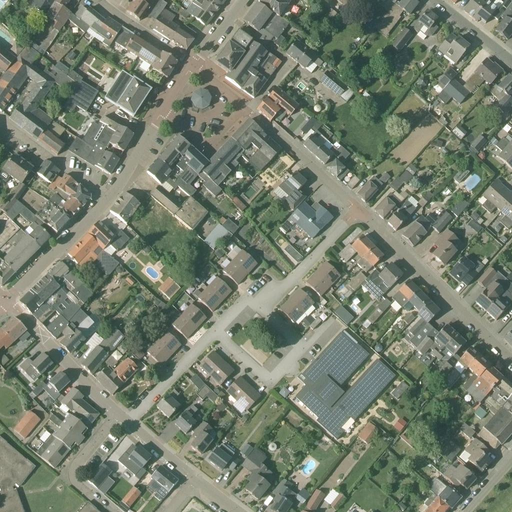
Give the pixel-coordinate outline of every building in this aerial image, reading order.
[(45,17),(55,0),(37,0),(37,1),(35,0),(31,0),(27,6),(32,10),(33,9),(39,13),(35,20),(40,23),(44,17),(45,17)] [(55,31),(39,48),(45,53),(65,24),(65,23),(71,14),(64,10),(70,0),(56,0),(46,16),(56,23),(52,29),(55,31)] [(139,22),(154,0),(134,0),(126,13),(139,22)] [(205,27),(225,0),(224,0),(195,0),(186,12),(189,15),(205,27)] [(270,11),(279,17),(291,0),(259,0),(258,2),(270,11)] [(300,0),(307,5),(309,2),(323,13),(327,7),(317,0),(300,0)] [(335,0),(345,8),(352,0),(351,0),(335,0)] [(375,0),(376,0),(385,0),(381,7),(379,5),(365,21),(366,22),(363,27),(368,32),(372,28),(374,29),(398,0),(375,0)] [(408,17),(418,5),(411,0),(398,0),(374,29),(386,38),(401,19),(399,17),(402,12),(408,17)] [(473,20),(488,0),(472,0),(463,12),(473,20)] [(496,0),(495,2),(492,0),(488,0),(473,20),(475,21),(477,18),(485,24),(491,16),(498,21),(511,3),(507,0),(505,0),(503,4),(497,0),(496,0)] [(507,41),(511,34),(511,25),(511,23),(511,2),(511,3),(498,21),(501,24),(495,32),(507,41)] [(195,34),(187,29),(185,27),(182,33),(178,30),(179,28),(171,23),(175,17),(164,9),(165,8),(159,3),(149,17),(156,21),(151,29),(186,52),(194,40),(192,39),(195,34)] [(288,25),(285,23),(286,22),(279,17),(270,11),(268,13),(256,4),(243,22),(257,33),(251,41),(252,42),(263,50),(264,49),(264,50),(274,38),(276,40),(273,44),(278,48),(284,39),(280,36),(288,25)] [(89,30),(99,17),(89,9),(87,11),(82,7),(74,17),(71,14),(65,23),(65,24),(68,20),(75,26),(85,34),(85,33),(86,33),(89,30)] [(433,25),(437,20),(427,12),(413,30),(417,34),(419,32),(426,38),(431,37),(438,29),(433,25)] [(121,28),(108,18),(105,22),(99,17),(89,30),(86,33),(94,39),(94,38),(109,48),(121,28)] [(252,42),(251,41),(244,36),(247,33),(241,28),(215,64),(229,73),(229,74),(248,46),(252,42)] [(399,51),(412,36),(405,30),(392,45),(399,51)] [(115,43),(120,47),(128,35),(123,32),(115,43)] [(306,37),(298,32),(296,36),(303,41),(306,37)] [(177,63),(134,36),(130,33),(128,35),(120,47),(130,53),(137,58),(153,69),(152,70),(153,71),(148,78),(158,85),(163,78),(166,80),(177,63)] [(447,59),(459,69),(473,51),(461,41),(460,43),(455,38),(449,45),(441,55),(439,58),(445,62),(447,59)] [(26,46),(27,47),(39,57),(40,56),(42,58),(45,53),(39,48),(29,41),(27,45),(26,46)] [(305,70),(311,62),(319,68),(324,62),(316,55),(315,56),(297,41),(286,54),(305,70)] [(262,52),(263,50),(252,42),(248,46),(229,74),(229,73),(225,78),(254,99),(281,63),(267,52),(266,54),(262,52)] [(16,60),(16,59),(0,46),(0,69),(5,74),(16,60)] [(43,74),(32,65),(39,57),(27,47),(0,83),(0,111),(1,112),(10,102),(10,103),(18,93),(17,92),(28,78),(37,85),(10,119),(32,136),(40,125),(31,117),(37,109),(55,84),(71,96),(75,91),(79,85),(51,65),(48,68),(48,67),(43,74)] [(71,52),(67,57),(72,61),(76,56),(71,52)] [(502,72),(496,66),(495,68),(486,60),(473,75),(474,75),(462,88),(457,84),(456,84),(453,81),(457,76),(457,75),(447,86),(449,89),(450,88),(451,90),(447,95),(450,98),(448,101),(457,108),(469,95),(469,96),(477,87),(479,88),(484,82),(489,86),(502,72)] [(439,95),(447,86),(457,75),(451,69),(433,89),(439,95)] [(348,88),(327,71),(319,81),(339,98),(340,98),(347,104),(354,95),(347,89),(348,88)] [(365,76),(359,71),(355,76),(361,80),(365,76)] [(133,117),(151,91),(122,72),(105,99),(133,117)] [(379,78),(384,82),(388,77),(383,73),(379,78)] [(511,101),(509,98),(511,94),(511,78),(509,76),(498,88),(495,85),(488,92),(499,102),(494,107),(504,116),(511,106),(511,101)] [(426,87),(427,82),(423,78),(418,80),(417,85),(421,89),(426,87)] [(81,82),(79,85),(75,91),(91,101),(97,92),(95,91),(84,84),(81,82)] [(302,111),(284,95),(277,88),(256,111),(270,123),(274,118),(279,122),(286,114),(291,117),(297,110),(301,113),(302,111)] [(200,90),(194,93),(191,100),(195,107),(202,109),(209,105),(210,98),(206,91),(200,90)] [(91,101),(75,91),(71,96),(67,101),(74,105),(76,107),(85,112),(91,101)] [(53,121),(37,109),(31,117),(40,125),(32,136),(57,156),(65,146),(58,140),(45,131),(52,122),(53,121)] [(446,121),(442,117),(438,122),(444,128),(447,124),(445,122),(446,121)] [(96,143),(106,148),(108,144),(123,153),(133,135),(124,130),(102,118),(97,126),(93,123),(81,142),(93,149),(96,143)] [(275,158),(281,150),(249,121),(231,140),(241,149),(244,152),(235,161),(238,165),(252,180),(258,174),(275,158)] [(45,131),(58,140),(65,131),(52,122),(45,131)] [(314,155),(326,141),(316,132),(322,126),(318,122),(302,140),(305,143),(303,146),(314,155)] [(470,147),(471,148),(477,153),(487,142),(480,136),(470,147)] [(184,157),(191,149),(177,137),(168,147),(183,158),(180,162),(176,167),(183,173),(188,168),(188,167),(187,166),(190,162),(184,157)] [(110,175),(119,160),(106,153),(104,152),(106,148),(96,143),(93,149),(81,142),(76,138),(69,149),(95,166),(94,166),(110,175)] [(495,147),(498,143),(493,138),(490,142),(491,143),(495,147)] [(511,140),(509,144),(508,143),(508,142),(503,138),(499,143),(511,154),(511,140)] [(230,174),(226,171),(235,161),(244,152),(241,149),(231,140),(208,164),(208,165),(201,173),(217,188),(224,179),(230,174)] [(324,165),(333,156),(342,164),(350,156),(336,143),(333,147),(327,142),(327,141),(326,141),(314,155),(324,165)] [(434,147),(440,150),(442,143),(435,141),(434,147)] [(511,170),(511,154),(499,143),(498,143),(495,147),(501,153),(497,157),(511,170)] [(178,160),(180,162),(183,158),(168,147),(157,160),(158,160),(172,172),(176,168),(173,166),(178,160)] [(173,183),(174,184),(177,187),(190,198),(196,192),(190,186),(198,176),(205,184),(203,186),(215,198),(221,192),(218,190),(219,189),(217,188),(201,173),(208,165),(208,164),(191,149),(184,157),(190,162),(187,166),(188,167),(188,168),(183,173),(173,183)] [(10,178),(20,185),(21,185),(22,184),(32,170),(14,156),(0,175),(0,178),(6,183),(10,178)] [(147,173),(161,186),(164,182),(173,189),(173,190),(174,191),(177,187),(174,184),(173,183),(168,179),(173,173),(172,172),(158,160),(147,173)] [(53,175),(57,169),(45,161),(36,174),(50,185),(56,177),(53,175)] [(340,182),(342,179),(348,173),(335,161),(327,170),(336,179),(336,178),(340,182)] [(395,193),(396,193),(404,184),(405,186),(412,178),(417,171),(413,167),(414,166),(412,165),(411,166),(411,165),(405,172),(399,179),(397,178),(389,187),(395,193)] [(458,185),(469,173),(463,168),(463,167),(452,179),(458,185)] [(298,191),(306,183),(295,174),(285,184),(284,183),(278,188),(288,198),(283,203),(293,212),(306,198),(298,191)] [(366,204),(372,197),(382,186),(383,187),(390,178),(386,174),(378,182),(373,178),(357,196),(366,204)] [(351,190),(358,183),(359,182),(355,177),(354,175),(351,177),(353,179),(346,186),(351,190)] [(73,199),(82,208),(90,200),(90,196),(80,186),(66,176),(62,181),(61,180),(56,188),(61,191),(70,197),(73,199)] [(50,185),(48,187),(54,191),(56,188),(61,180),(57,177),(56,177),(50,185)] [(485,211),(505,189),(496,181),(482,197),(487,201),(481,207),(485,211)] [(0,206),(0,210),(3,212),(7,215),(17,201),(27,188),(22,184),(21,185),(20,185),(7,203),(4,201),(0,206)] [(159,186),(151,196),(153,198),(192,232),(208,214),(190,198),(183,207),(169,194),(159,186)] [(500,213),(511,199),(511,195),(505,189),(485,211),(490,215),(495,209),(500,213)] [(110,212),(126,225),(139,205),(124,193),(110,212)] [(404,201),(396,193),(395,193),(393,196),(390,194),(374,212),(384,221),(391,214),(404,201)] [(422,209),(433,197),(429,193),(418,205),(422,209)] [(73,199),(70,197),(64,203),(55,195),(48,203),(60,213),(62,211),(71,219),(82,208),(73,199)] [(504,227),(511,217),(511,199),(500,213),(505,217),(499,223),(504,227)] [(457,218),(469,206),(462,200),(451,212),(457,218)] [(35,217),(24,208),(17,201),(7,215),(6,216),(12,222),(19,215),(29,225),(30,223),(32,225),(31,226),(34,230),(27,237),(40,249),(50,239),(45,233),(49,229),(35,217)] [(416,210),(415,210),(407,202),(387,224),(396,232),(416,210)] [(57,235),(71,219),(62,211),(60,213),(48,203),(47,204),(46,203),(45,205),(46,206),(35,217),(49,229),(49,228),(57,235)] [(279,229),(300,249),(306,242),(297,234),(301,230),(312,240),(332,219),(321,209),(315,215),(303,204),(279,229)] [(402,237),(412,248),(419,241),(431,228),(432,229),(447,214),(444,211),(436,220),(430,214),(425,220),(422,216),(409,230),(402,237)] [(479,217),(474,213),(470,217),(475,222),(479,217)] [(432,229),(439,235),(452,219),(447,214),(432,229)] [(227,232),(233,236),(238,229),(227,220),(226,222),(223,226),(222,227),(221,228),(223,229),(227,232)] [(114,238),(100,224),(99,223),(87,235),(111,257),(115,252),(117,253),(129,240),(120,232),(114,238)] [(477,225),(473,230),(477,234),(481,229),(477,225)] [(213,250),(227,232),(223,229),(208,246),(213,250)] [(27,237),(24,233),(23,234),(19,230),(0,249),(0,261),(14,275),(40,249),(27,237)] [(443,266),(456,253),(451,249),(458,241),(447,231),(433,246),(438,250),(432,257),(443,266)] [(111,257),(87,235),(68,256),(60,263),(70,273),(90,254),(99,262),(96,266),(108,278),(119,265),(110,258),(111,257)] [(361,259),(373,248),(362,237),(352,248),(349,245),(338,255),(346,264),(356,254),(361,259)] [(295,253),(285,244),(277,252),(287,261),(295,253)] [(372,268),(375,265),(383,258),(373,248),(361,259),(362,259),(357,265),(366,274),(372,268)] [(224,255),(219,250),(214,255),(219,260),(224,255)] [(257,265),(250,258),(242,251),(232,261),(247,275),(257,265)] [(473,267),(466,261),(463,258),(449,274),(459,283),(461,282),(467,287),(484,268),(477,262),(473,267)] [(0,285),(2,287),(14,275),(0,261),(0,285)] [(237,286),(247,275),(232,261),(222,272),(237,286)] [(47,276),(61,290),(65,286),(67,287),(66,287),(66,288),(70,292),(66,296),(80,309),(92,296),(70,273),(60,263),(47,276)] [(341,278),(333,270),(326,263),(316,273),(331,288),(341,278)] [(385,293),(402,276),(391,265),(380,276),(375,271),(367,279),(377,289),(379,287),(385,293)] [(484,289),(496,275),(489,268),(476,283),(484,289)] [(321,298),(331,288),(316,273),(306,283),(321,298)] [(360,286),(365,282),(366,280),(360,273),(348,286),(354,292),(360,286)] [(198,280),(200,282),(203,285),(208,280),(203,275),(198,280)] [(51,307),(59,316),(58,318),(66,325),(67,323),(67,324),(80,309),(66,296),(61,290),(47,276),(29,293),(42,305),(44,303),(49,309),(51,307)] [(199,284),(195,281),(197,279),(194,277),(194,278),(190,283),(192,284),(191,285),(195,288),(199,284)] [(485,312),(511,282),(511,279),(509,277),(500,287),(494,282),(475,303),(485,312)] [(126,281),(132,287),(135,283),(129,278),(126,281)] [(232,292),(224,285),(217,278),(207,288),(222,302),(232,292)] [(180,289),(173,282),(162,294),(170,301),(180,289)] [(401,309),(418,292),(408,282),(397,293),(398,293),(391,300),(396,304),(400,309),(401,309)] [(511,282),(485,312),(496,321),(511,303),(506,298),(511,291),(511,282)] [(212,313),(222,302),(207,288),(201,295),(197,298),(197,299),(212,313)] [(289,300),(304,314),(314,304),(299,290),(289,300)] [(419,314),(429,303),(418,292),(401,309),(402,308),(407,312),(408,312),(413,308),(419,314)] [(19,303),(41,325),(47,320),(42,315),(49,309),(44,303),(42,305),(29,293),(19,303)] [(303,314),(304,314),(289,300),(279,310),(294,324),(300,318),(303,314)] [(372,325),(391,305),(386,300),(385,301),(384,301),(374,312),(367,320),(372,325)] [(164,314),(168,308),(161,303),(157,309),(164,314)] [(428,325),(439,313),(429,303),(419,314),(417,316),(417,317),(420,321),(408,332),(411,335),(410,336),(411,337),(412,336),(414,338),(409,343),(416,350),(433,330),(428,325)] [(148,318),(150,315),(152,316),(157,310),(151,305),(144,315),(148,318)] [(206,319),(199,312),(191,305),(184,312),(181,315),(196,329),(206,319)] [(70,355),(84,340),(86,338),(85,332),(94,324),(80,309),(67,324),(69,325),(60,335),(65,340),(60,345),(70,355)] [(408,326),(415,319),(410,313),(402,321),(408,326)] [(186,340),(196,329),(181,315),(172,326),(186,340)] [(156,317),(151,323),(156,326),(160,320),(156,317)] [(19,338),(26,331),(14,318),(0,330),(0,331),(12,343),(5,350),(6,351),(19,338)] [(67,323),(66,325),(58,318),(46,330),(56,340),(60,335),(69,325),(67,324),(67,323)] [(172,322),(168,318),(163,323),(167,327),(172,322)] [(307,329),(309,327),(312,324),(306,318),(301,323),(307,329)] [(313,331),(314,329),(318,325),(321,322),(317,319),(312,324),(309,327),(313,331)] [(103,363),(109,357),(124,339),(124,338),(130,331),(125,327),(119,334),(114,329),(103,342),(95,334),(85,346),(94,353),(81,366),(92,376),(103,363)] [(438,335),(433,330),(416,350),(417,350),(416,351),(423,357),(429,349),(432,352),(431,354),(435,358),(456,335),(446,327),(438,335)] [(0,350),(3,348),(5,350),(12,343),(0,331),(0,350)] [(181,346),(173,339),(166,332),(156,342),(171,356),(181,346)] [(341,332),(302,375),(309,382),(295,398),(318,420),(316,422),(333,438),(350,418),(353,421),(394,377),(375,359),(343,394),(337,389),(369,355),(357,344),(355,346),(341,332)] [(444,366),(438,372),(445,379),(457,364),(460,360),(455,355),(465,344),(456,335),(435,358),(439,361),(449,361),(444,366)] [(161,367),(171,356),(156,342),(146,353),(161,367)] [(460,360),(457,364),(465,371),(466,372),(467,370),(479,357),(478,356),(478,357),(470,350),(460,360)] [(140,360),(144,355),(139,351),(134,356),(140,360)] [(209,377),(223,362),(213,352),(199,367),(209,377)] [(39,376),(52,365),(51,364),(52,363),(49,360),(48,360),(42,355),(32,364),(28,359),(19,368),(28,378),(35,372),(39,376)] [(134,373),(138,370),(135,367),(140,362),(133,355),(128,360),(118,367),(114,372),(112,374),(123,384),(127,389),(138,378),(134,373)] [(112,396),(123,384),(112,374),(114,372),(112,370),(117,364),(109,357),(103,363),(108,368),(96,380),(112,396)] [(466,393),(489,366),(479,357),(467,370),(473,375),(461,389),(466,393)] [(220,387),(234,372),(223,362),(209,377),(220,387)] [(190,370),(193,373),(198,369),(194,365),(190,370)] [(489,367),(490,366),(489,366),(466,393),(478,404),(473,410),(475,412),(481,405),(480,404),(492,391),(491,391),(502,379),(489,367)] [(452,370),(445,379),(442,383),(449,389),(460,377),(452,370)] [(60,373),(48,384),(53,389),(47,394),(54,402),(56,400),(60,396),(58,394),(69,383),(60,373)] [(203,384),(202,383),(195,375),(189,381),(199,392),(205,386),(203,384)] [(154,378),(148,380),(150,386),(156,384),(154,378)] [(236,403),(250,387),(240,378),(225,393),(236,403)] [(511,385),(503,378),(502,379),(491,391),(492,391),(495,394),(490,400),(489,398),(485,402),(491,408),(488,411),(495,417),(501,410),(511,420),(511,385)] [(36,398),(43,390),(46,386),(42,383),(39,386),(31,393),(36,398)] [(391,395),(397,400),(408,388),(402,383),(391,395)] [(209,390),(205,386),(199,392),(196,396),(202,402),(211,392),(209,390)] [(246,412),(254,405),(260,397),(250,387),(236,403),(246,412)] [(60,404),(71,412),(81,400),(83,397),(73,389),(65,399),(61,403),(60,404)] [(173,401),(179,395),(173,391),(168,397),(167,397),(156,408),(168,419),(179,407),(173,401)] [(218,398),(218,399),(220,401),(225,396),(224,395),(221,392),(216,397),(218,398)] [(99,415),(81,400),(71,412),(71,413),(73,411),(79,416),(76,421),(75,422),(87,431),(86,430),(99,415)] [(216,407),(222,413),(226,409),(220,403),(216,407)] [(195,424),(191,419),(192,418),(191,417),(197,411),(192,406),(186,413),(186,412),(174,425),(185,435),(189,430),(195,424)] [(501,446),(511,433),(511,420),(501,410),(495,417),(483,430),(478,436),(487,444),(494,450),(500,445),(501,446)] [(24,440),(40,421),(29,412),(13,431),(24,440)] [(75,422),(76,421),(67,414),(66,416),(68,417),(62,424),(52,416),(48,421),(58,429),(52,436),(51,435),(48,439),(67,454),(69,451),(70,452),(75,445),(77,447),(84,439),(82,437),(87,431),(75,422)] [(244,423),(249,418),(245,415),(241,420),(244,423)] [(201,455),(211,441),(207,438),(211,430),(203,423),(199,427),(194,434),(192,436),(197,440),(191,447),(192,449),(195,451),(201,455)] [(199,427),(195,424),(189,430),(194,434),(199,427)] [(367,445),(378,432),(369,424),(357,438),(367,445)] [(475,433),(464,424),(459,431),(469,440),(475,433)] [(0,492),(0,511),(97,511),(87,503),(82,509),(84,511),(83,511),(23,511),(21,507),(18,508),(15,500),(18,499),(16,491),(13,491),(12,488),(15,485),(18,488),(24,481),(21,479),(27,472),(29,475),(35,468),(6,444),(7,443),(0,437),(0,491),(0,493),(0,492)] [(60,462),(67,454),(48,439),(42,446),(60,462)] [(487,452),(480,445),(474,440),(464,452),(466,454),(461,460),(466,464),(468,461),(481,473),(491,463),(483,456),(487,452)] [(445,448),(455,457),(460,451),(449,442),(445,448)] [(247,445),(240,453),(247,458),(253,450),(247,445)] [(54,469),(60,462),(42,446),(36,454),(54,469)] [(136,476),(144,466),(150,459),(138,448),(130,458),(125,453),(118,461),(117,462),(135,477),(135,476),(136,476)] [(454,459),(455,457),(445,448),(440,454),(450,463),(454,459)] [(232,471),(239,463),(239,462),(232,457),(230,460),(217,449),(208,461),(221,472),(226,465),(232,471)] [(258,500),(269,487),(265,483),(272,474),(261,466),(267,459),(255,449),(241,467),(252,476),(247,481),(251,484),(245,491),(258,500)] [(112,472),(102,464),(102,463),(87,481),(97,489),(112,472)] [(150,479),(168,494),(178,482),(160,467),(150,479)] [(475,481),(459,467),(455,471),(450,467),(442,476),(456,489),(460,485),(466,490),(475,481)] [(301,504),(309,494),(306,492),(311,485),(305,481),(300,488),(301,489),(293,498),(301,504)] [(272,511),(286,511),(291,504),(286,501),(291,493),(290,493),(295,486),(288,482),(273,503),(275,505),(271,511),(272,511)] [(459,499),(446,488),(440,495),(432,487),(428,491),(433,495),(450,509),(459,499)] [(132,489),(121,502),(129,508),(140,495),(132,489)] [(314,511),(325,496),(316,491),(305,509),(303,511),(314,511)] [(329,507),(334,511),(335,511),(346,500),(339,495),(329,507)] [(449,510),(450,509),(433,495),(424,505),(428,509),(431,511),(447,511),(449,510)] [(400,511),(403,511),(406,509),(400,503),(396,508),(400,511)]
